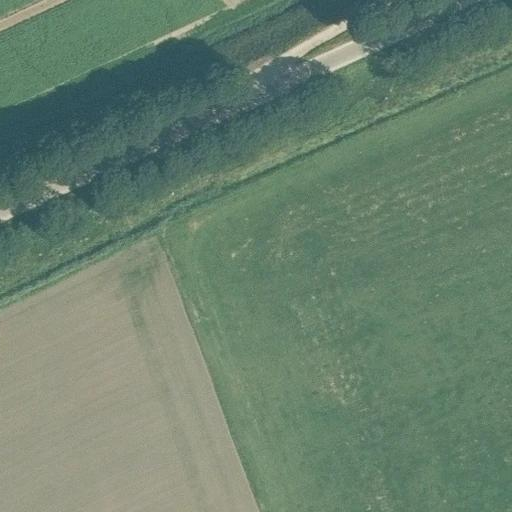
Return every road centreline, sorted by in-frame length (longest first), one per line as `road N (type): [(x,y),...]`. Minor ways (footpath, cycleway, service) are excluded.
road 1 (unclassified): [(0,216),(243,106)]
road 2 (unclassified): [(243,106),(476,0)]
road 3 (unclassified): [(243,106),(304,53),(401,0)]
